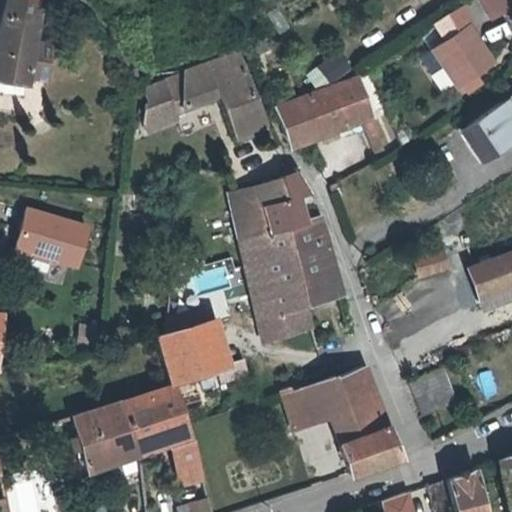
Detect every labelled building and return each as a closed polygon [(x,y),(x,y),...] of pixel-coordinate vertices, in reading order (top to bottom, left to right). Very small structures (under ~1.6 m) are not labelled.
[(40,0),(7,0),(0,30),(0,75),(25,80),(26,77),(33,41),(40,0)] [(369,0),(360,5),(368,20),(383,12),(376,0),(369,0)] [(462,28),(425,51),(448,89),(485,66),(462,28)] [(33,41),(26,77),(42,79),(47,76),(52,48),(49,44),(33,41)] [(238,53),(206,64),(183,67),(181,104),(219,96),(233,134),(264,124),(238,53)] [(289,142),(362,116),(372,113),(356,74),(272,104),(289,142)] [(486,153),(511,136),(511,137),(511,93),(460,127),(469,139),(475,135),(486,153)] [(372,113),(362,116),(376,152),(386,147),(372,113)] [(233,134),(235,142),(269,132),(264,124),(233,134)] [(275,227),(305,218),(298,195),(308,191),(295,170),(292,170),(280,173),(285,196),(268,201),(275,227)] [(285,196),(280,173),(255,182),(260,203),(268,201),(285,196)] [(340,190),(336,178),(328,182),(332,193),(340,190)] [(260,203),(255,182),(227,191),(253,293),(268,289),(275,312),(326,297),(314,251),(330,247),(319,214),(305,218),(275,227),(268,201),(260,203)] [(10,255),(42,265),(46,253),(73,261),(84,222),(24,205),(10,255)] [(511,283),(511,246),(468,263),(478,296),(511,283)] [(314,251),(326,297),(343,292),(330,247),(314,251)] [(447,264),(442,247),(413,255),(418,272),(447,264)] [(268,289),(253,293),(260,317),(275,312),(268,289)] [(174,383),(217,369),(230,366),(229,364),(215,318),(166,333),(156,336),(171,384),(174,383)] [(230,366),(217,369),(220,379),(246,371),(243,359),(229,364),(230,366)] [(292,391),(290,385),(282,388),(295,430),(331,414),(348,471),(397,455),(398,454),(399,452),(364,364),(338,375),(336,373),(292,391)] [(478,392),(494,388),(489,366),(473,370),(478,392)] [(456,403),(443,368),(408,382),(422,417),(456,403)] [(122,399),(129,433),(161,420),(167,445),(177,486),(203,478),(192,437),(189,437),(186,425),(174,383),(171,384),(122,399)] [(129,433),(122,399),(70,414),(84,472),(132,456),(129,433)] [(129,433),(132,456),(167,445),(161,420),(129,433)] [(511,511),(511,450),(498,456),(509,511),(511,511)] [(484,511),(474,465),(443,476),(451,509),(451,511),(484,511)] [(431,511),(439,511),(451,509),(443,476),(424,483),(431,511)] [(413,511),(408,491),(379,499),(382,511),(413,511)] [(191,511),(209,511),(205,498),(189,504),(191,511)]
